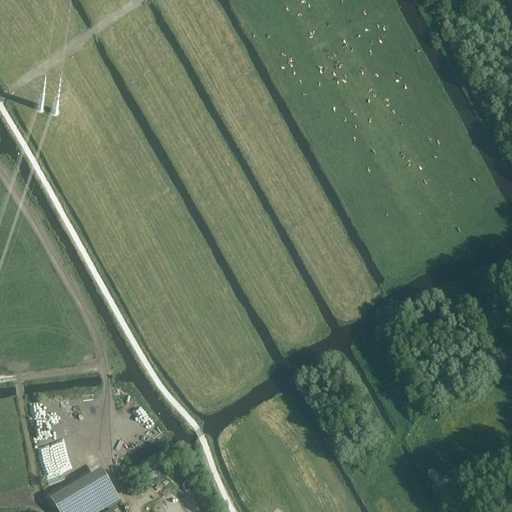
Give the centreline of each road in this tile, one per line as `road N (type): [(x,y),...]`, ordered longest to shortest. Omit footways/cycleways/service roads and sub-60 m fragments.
road 1 (track): [(0,169),(96,335),(113,415),(106,466),(134,511)]
road 2 (track): [(138,0),(0,98)]
road 3 (track): [(17,377),(33,477),(49,511)]
